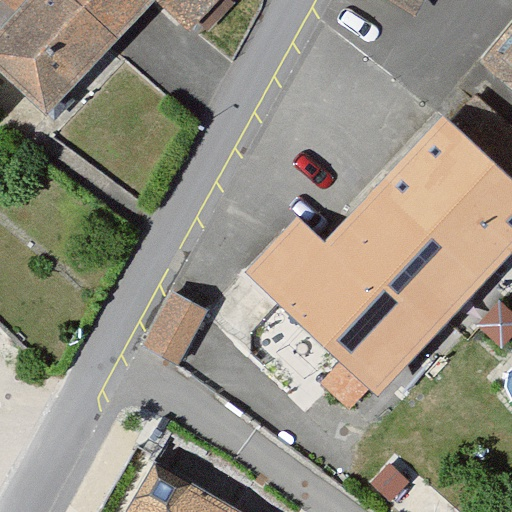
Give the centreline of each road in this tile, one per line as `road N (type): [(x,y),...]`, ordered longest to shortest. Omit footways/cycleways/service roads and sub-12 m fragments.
road 1 (unclassified): [(301,0),(30,511)]
road 2 (unknown): [(242,108),(315,162),(343,164),(467,0)]
